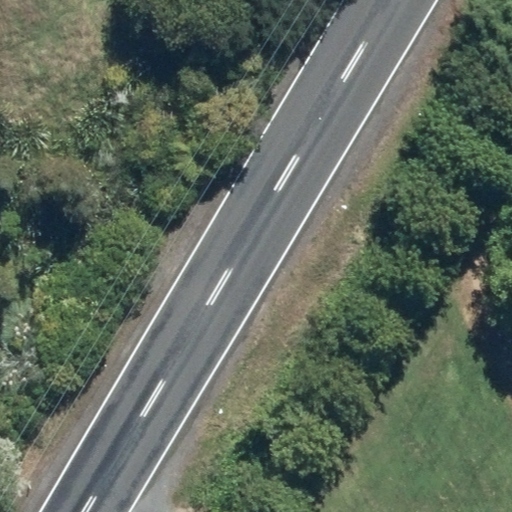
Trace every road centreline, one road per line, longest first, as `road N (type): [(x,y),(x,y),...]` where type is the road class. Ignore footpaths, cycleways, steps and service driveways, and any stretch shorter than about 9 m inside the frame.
road 1 (secondary): [(385,0),(79,511)]
road 2 (track): [(511,341),(475,218),(481,171),(511,121)]
